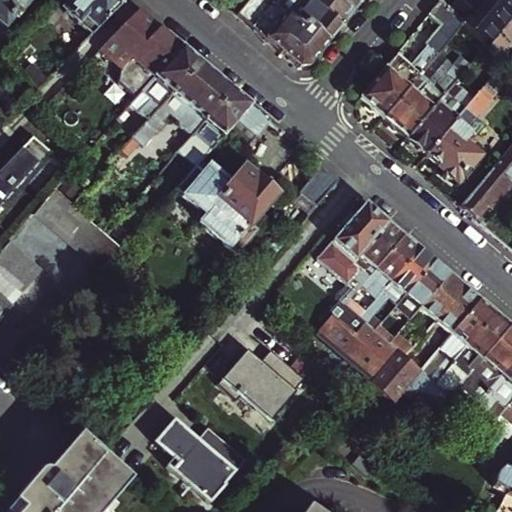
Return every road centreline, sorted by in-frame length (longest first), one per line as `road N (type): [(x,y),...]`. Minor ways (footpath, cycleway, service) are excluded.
road 1 (residential): [(308,116),(511,289)]
road 2 (residential): [(171,0),(308,116)]
road 3 (residential): [(308,116),(395,0)]
